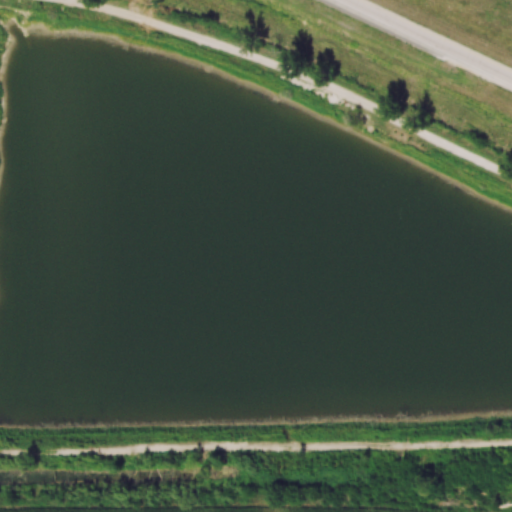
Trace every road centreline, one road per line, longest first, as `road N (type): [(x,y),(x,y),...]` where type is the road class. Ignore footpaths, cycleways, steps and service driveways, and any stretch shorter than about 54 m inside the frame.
road 1 (track): [(68,0),(259,58),(511,173)]
road 2 (motorway): [(347,0),(511,78)]
